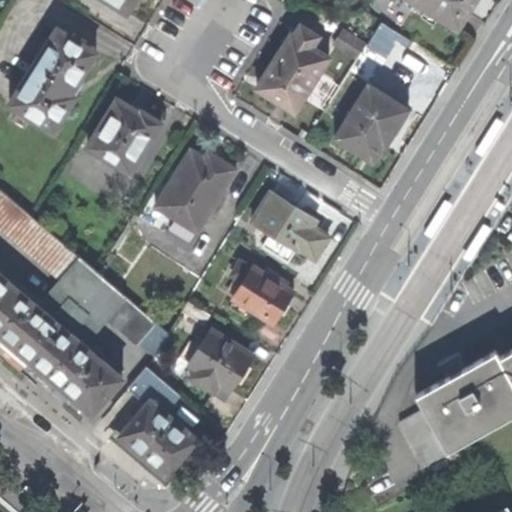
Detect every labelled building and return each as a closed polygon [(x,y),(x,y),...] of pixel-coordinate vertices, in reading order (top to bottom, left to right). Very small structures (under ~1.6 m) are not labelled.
[(107,0),(127,13),(134,0),(107,0)] [(477,0),(409,0),(459,31),(468,16),(477,0)] [(399,32),(382,21),(369,44),(386,55),(399,32)] [(97,52),(57,28),(9,104),(53,131),(75,96),(71,93),(91,61),(97,52)] [(367,45),(344,31),(335,44),(358,59),(367,45)] [(332,59),(293,35),(275,62),(257,90),(297,114),(332,59)] [(408,109),(369,85),(359,103),(357,103),(348,114),(348,118),(335,139),(372,161),(382,144),(385,146),(393,134),(408,109)] [(130,173),(162,122),(143,110),(141,112),(133,108),(119,99),(89,147),(130,173)] [(478,154),(482,156),(503,123),(495,118),(493,123),(477,147),(475,152),(478,154)] [(192,244),(235,171),(225,165),(216,159),(212,164),(191,151),(157,207),(178,221),(172,232),(192,244)] [(0,226),(20,243),(38,222),(0,189),(0,226)] [(295,208),(272,193),(254,222),(297,252),(299,249),(314,259),(328,239),(301,222),(306,215),(295,208)] [(428,236),(431,238),(452,205),(445,200),(442,205),(427,228),(424,233),(428,236)] [(0,332),(8,339),(44,370),(114,287),(38,222),(20,243),(64,281),(42,307),(11,282),(0,295),(0,332)] [(487,227),(484,225),(463,258),(470,262),(473,258),(488,233),(491,229),(487,227)] [(251,269),(240,262),(232,276),(242,284),(233,299),(274,325),(285,307),(293,293),(253,267),(251,269)] [(0,295),(11,282),(0,272),(0,295)] [(69,391),(95,412),(124,378),(83,343),(105,319),(137,346),(139,344),(156,357),(169,335),(114,287),(44,370),(69,391)] [(205,326),(212,315),(191,300),(184,313),(205,326)] [(254,356),(214,329),(201,349),(191,342),(181,357),(190,364),(190,366),(197,372),(192,379),(225,401),(239,380),(254,356)] [(430,473),(455,462),(451,456),(511,421),(511,371),(507,363),(502,355),(470,374),(468,369),(471,368),(467,359),(457,365),(446,371),(451,378),(455,377),(457,381),(422,400),(430,415),(406,426),(430,473)] [(144,466),(167,486),(186,466),(195,456),(189,451),(197,440),(166,414),(181,397),(150,368),(131,390),(148,406),(131,426),(125,421),(110,437),(144,466)] [(19,479),(14,486),(27,496),(31,498),(34,495),(36,492),(19,479)]
